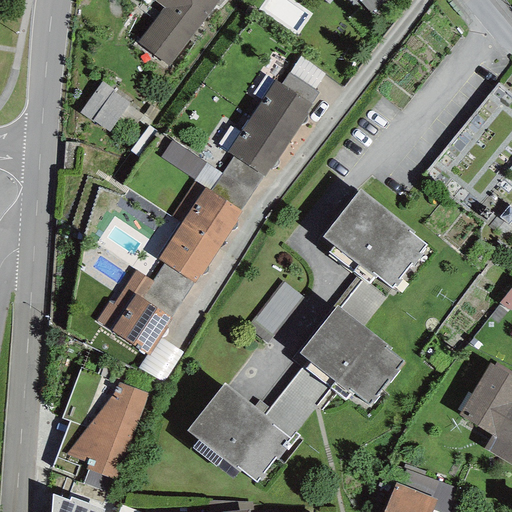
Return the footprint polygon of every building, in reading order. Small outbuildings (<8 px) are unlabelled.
[(224,0),(169,0),(147,31),(184,57),(224,0)] [(318,94),(274,65),(215,151),(259,181),(318,94)] [(157,108),(106,72),(81,107),(133,143),(157,108)] [(211,180),(163,256),(205,283),(254,207),(211,180)] [(433,251),(363,196),(324,245),(394,300),(433,251)] [(286,278),(256,315),(274,330),(305,292),(286,278)] [(177,312),(136,288),(113,326),(154,350),(177,312)] [(412,352),(345,305),(310,355),(377,402),(412,352)] [(150,385),(82,358),(62,412),(83,421),(63,448),(117,471),(150,385)] [(511,367),(496,359),(464,418),(511,444),(511,367)] [(299,434),(233,383),(197,428),(263,480),(299,434)] [(436,511),(443,498),(400,478),(383,511),(436,511)] [(101,511),(104,504),(53,485),(50,511),(101,511)] [(253,511),(252,499),(146,511),(253,511)]
